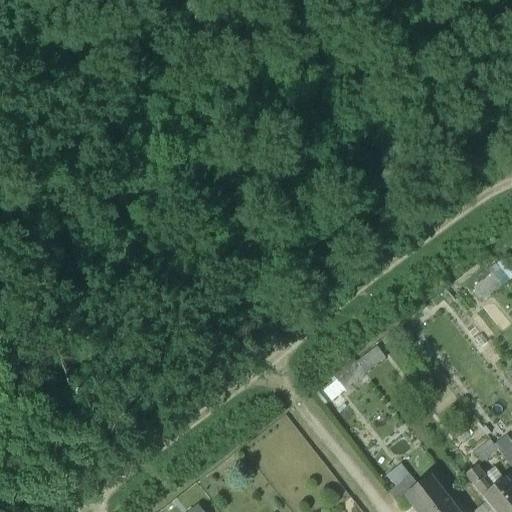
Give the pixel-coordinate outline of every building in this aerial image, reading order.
[(474,288),(486,303),(511,283),(500,268),(474,288)] [(375,344),(354,361),(366,375),(386,358),(375,344)] [(366,375),(354,361),(320,387),(331,402),(366,375)] [(511,447),(501,456),(511,469),(511,447)] [(491,491),(482,479),(485,476),(477,466),(465,475),(483,498),(491,491)] [(390,477),(398,488),(410,478),(401,468),(390,477)] [(398,506),(406,500),(419,490),(410,478),(398,488),(389,495),(398,506)] [(419,490),(406,500),(415,511),(455,511),(431,480),(419,490)] [(491,491),(483,498),(486,503),(493,511),(511,511),(511,489),(505,480),(491,491)] [(493,511),(486,503),(474,511),(493,511)]
